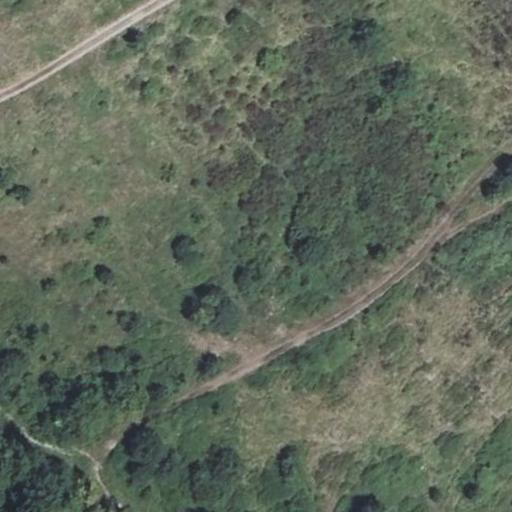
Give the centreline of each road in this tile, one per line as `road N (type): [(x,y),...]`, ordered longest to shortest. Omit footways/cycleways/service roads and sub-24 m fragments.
road 1 (track): [(129,511),(98,480),(95,461),(104,448),(138,420),(362,299),(511,151)]
road 2 (track): [(0,97),(166,0)]
